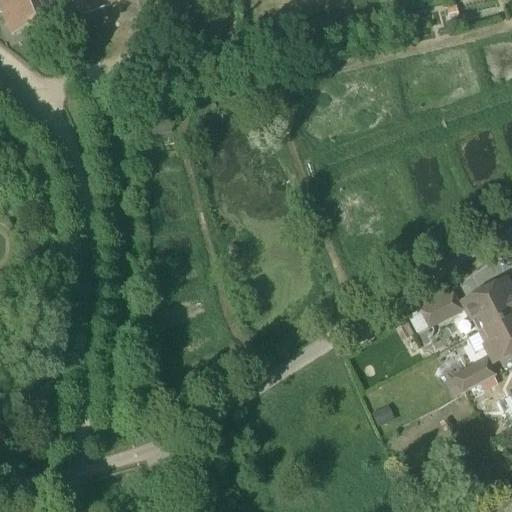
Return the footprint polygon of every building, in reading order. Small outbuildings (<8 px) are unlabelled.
[(0,0),(0,1),(13,34),(59,13),(54,0),(0,0)] [(75,0),(81,18),(129,0),(75,0)] [(511,295),(505,283),(463,305),(472,322),(479,318),(485,330),(478,334),(479,335),(511,317),(511,295)] [(452,296),(421,312),(430,330),(461,314),(452,296)] [(511,317),(479,335),(479,336),(486,332),(493,344),(485,348),(494,365),(511,355),(511,317)] [(486,362),(455,378),(464,396),(495,379),(486,362)]
